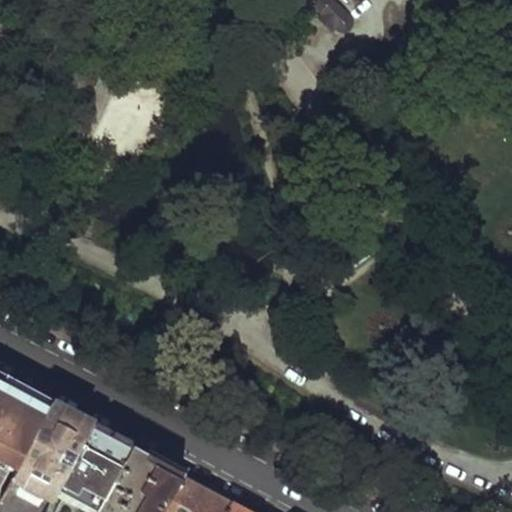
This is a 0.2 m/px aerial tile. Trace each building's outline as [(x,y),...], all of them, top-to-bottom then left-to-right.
[(351,16),(334,0),(312,0),(313,5),(315,8),(338,30),(344,31),(349,28),(352,22),(351,16)] [(0,381),(0,468),(16,477),(50,409),(32,399),(12,388),(0,381)] [(50,409),(16,477),(13,484),(50,504),(55,495),(90,430),(64,416),(50,409)] [(90,430),(55,495),(71,503),(86,511),(98,511),(130,452),(107,439),(90,430)] [(130,452),(98,511),(163,511),(182,480),(151,463),(130,452)] [(182,480),(163,511),(227,511),(231,506),(200,489),(182,480)] [(50,504),(45,511),(66,511),(71,503),(55,495),(50,504)]
